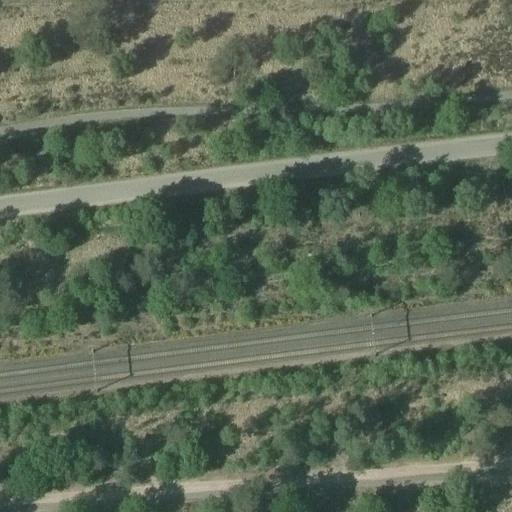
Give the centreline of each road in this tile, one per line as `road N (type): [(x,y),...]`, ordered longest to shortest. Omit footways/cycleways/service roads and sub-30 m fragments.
road 1 (tertiary): [(0,207),(511,142)]
road 2 (track): [(0,499),(511,463)]
